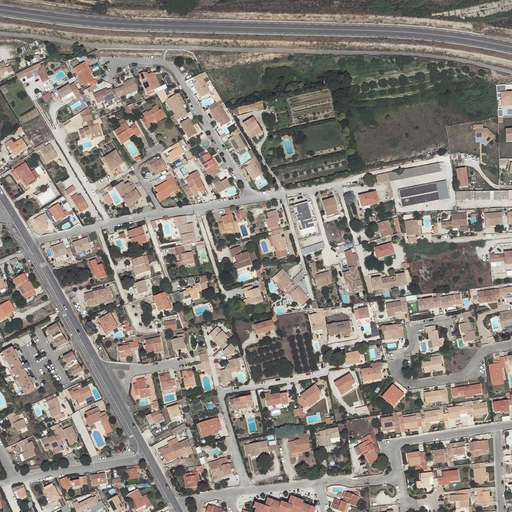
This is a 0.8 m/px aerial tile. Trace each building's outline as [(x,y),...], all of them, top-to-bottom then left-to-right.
[(0,78),(4,76),(3,74),(8,72),(9,74),(13,72),(11,67),(7,68),(4,62),(0,64),(0,78)] [(77,75),(85,70),(82,64),(74,69),(77,75)] [(39,70),(36,65),(17,75),(20,79),(26,76),(28,79),(33,77),(32,73),(37,71),(39,70)] [(39,70),(37,71),(43,83),(49,80),(42,68),(39,70)] [(81,81),(90,75),(86,69),(85,70),(77,75),(81,81)] [(158,88),(151,73),(147,74),(147,72),(144,72),(139,75),(147,92),(158,88)] [(152,72),(151,73),(158,88),(160,87),(155,73),(152,72)] [(205,72),(194,77),(196,82),(192,84),(198,98),(208,94),(202,79),(207,77),(205,72)] [(94,81),(90,75),(81,81),(85,87),(89,84),(91,87),(98,83),(96,80),(94,81)] [(120,87),(116,89),(119,97),(123,95),(123,97),(138,90),(133,78),(124,82),(125,86),(120,88),(120,87)] [(68,85),(58,92),(61,97),(65,95),(66,96),(73,92),(77,99),(82,96),(74,84),(69,87),(68,85)] [(119,97),(116,89),(113,91),(112,89),(108,91),(106,92),(105,90),(94,95),(98,104),(105,101),(106,103),(116,98),(117,102),(121,100),(119,97)] [(511,89),(500,90),(501,105),(511,104),(511,89)] [(42,96),(45,100),(52,96),(50,92),(42,96)] [(177,120),(186,115),(183,110),(185,109),(176,94),(168,99),(174,109),(177,114),(174,115),(177,120)] [(257,111),(258,113),(264,111),(262,103),(249,106),(250,112),(257,111)] [(220,104),(210,110),(216,121),(217,120),(218,122),(221,126),(229,121),(220,104)] [(156,120),(164,115),(161,110),(159,111),(157,106),(153,108),(153,109),(148,112),(147,111),(143,114),(145,117),(141,119),(147,129),(151,127),(149,123),(155,119),(156,120)] [(238,115),(250,112),(249,106),(237,108),(238,115)] [(80,113),(81,116),(90,113),(88,108),(80,113)] [(90,113),(81,116),(83,123),(86,122),(88,127),(78,131),(81,139),(91,136),(90,134),(95,133),(94,132),(101,130),(99,124),(93,125),(90,113)] [(254,133),(261,129),(254,117),(244,124),(252,138),(256,135),(254,133)] [(198,134),(193,125),(189,119),(181,124),(190,139),(198,134)] [(121,142),(129,137),(128,136),(134,132),(137,137),(141,134),(135,124),(131,127),(131,128),(130,129),(126,122),(121,125),(122,127),(114,131),(121,142)] [(23,131),(21,127),(11,133),(13,137),(23,131)] [(235,153),(245,147),(237,134),(241,132),(238,128),(230,133),(232,137),(228,139),(235,153)] [(482,128),(473,129),(473,133),(475,133),(476,141),(484,140),(490,144),(495,137),(486,131),(483,131),(482,128)] [(95,133),(90,134),(91,136),(92,139),(102,135),(101,130),(94,132),(95,133)] [(18,150),(20,152),(27,147),(22,139),(14,144),(12,140),(5,144),(7,148),(9,147),(13,154),(18,150)] [(184,152),(178,142),(171,147),(173,150),(168,153),(172,160),(184,152)] [(45,147),(43,144),(34,149),(37,153),(40,151),(46,161),(57,155),(50,145),(45,147)] [(111,170),(109,171),(113,178),(122,173),(118,166),(123,164),(115,150),(103,157),(106,162),(111,170)] [(218,169),(219,168),(216,163),(215,164),(211,159),(208,153),(199,159),(206,170),(210,167),(213,172),(218,169)] [(262,174),(252,158),(246,162),(248,165),(245,167),(252,180),(262,174)] [(23,159),(11,166),(22,184),(24,183),(27,187),(31,185),(30,184),(36,180),(36,179),(40,177),(39,175),(35,170),(31,172),(29,173),(24,165),(26,164),(23,159)] [(163,171),(167,168),(162,159),(158,161),(155,162),(150,165),(155,174),(163,170),(163,171)] [(440,172),(439,163),(387,173),(389,181),(440,172)] [(35,170),(39,175),(44,172),(40,166),(35,170)] [(176,170),(180,176),(187,172),(184,166),(176,170)] [(465,167),(457,169),(460,188),(468,186),(465,167)] [(212,181),(219,193),(226,189),(225,188),(231,184),(227,178),(221,182),(216,174),(219,172),(218,169),(213,172),(211,173),(216,179),(212,181)] [(183,188),(189,198),(194,195),(193,193),(199,190),(204,186),(199,178),(201,177),(198,171),(189,176),(188,174),(184,176),(186,180),(189,185),(183,188)] [(387,173),(377,175),(379,184),(389,181),(387,173)] [(160,200),(169,194),(168,193),(173,190),(175,193),(179,190),(173,179),(156,188),(159,193),(157,194),(160,200)] [(123,197),(129,207),(135,204),(134,202),(142,197),(137,189),(135,190),(132,185),(130,182),(127,183),(126,184),(123,181),(119,183),(126,195),(123,197)] [(450,198),(446,181),(399,190),(402,207),(450,198)] [(116,185),(123,197),(126,195),(119,183),(116,185)] [(65,190),(68,195),(76,190),(73,186),(65,190)] [(508,199),(508,190),(493,191),(493,200),(508,199)] [(359,205),(361,204),(368,203),(368,205),(378,202),(375,191),(359,195),(360,198),(357,199),(359,205)] [(471,200),(471,191),(456,191),(456,200),(471,200)] [(489,199),(489,191),(474,191),(474,200),(489,199)] [(107,192),(102,196),(109,205),(114,201),(107,192)] [(84,203),(85,202),(81,195),(78,196),(77,194),(71,197),(81,213),(87,209),(84,203)] [(322,201),(326,214),(333,212),(333,214),(338,212),(333,197),(322,201)] [(73,210),(66,199),(61,202),(67,210),(64,212),(58,204),(49,209),(56,221),(60,219),(62,218),(63,219),(70,215),(68,213),(73,210)] [(295,214),(301,235),(315,231),(307,202),(295,205),(298,214),(295,214)] [(246,217),(244,209),(239,210),(239,211),(239,212),(235,213),(236,216),(240,214),(241,219),(246,217)] [(270,228),(271,232),(281,229),(280,224),(277,225),(276,221),(276,219),(278,218),(275,210),(266,212),(268,218),(266,219),(269,228),(270,228)] [(501,212),(484,214),(485,227),(490,227),(489,226),(489,224),(495,224),(503,223),(501,212)] [(232,213),(221,217),(223,222),(219,223),(222,232),(226,231),(226,228),(232,226),(233,229),(233,231),(239,229),(236,221),(234,221),(232,213)] [(466,214),(451,214),(451,221),(441,222),(442,229),(452,228),(452,226),(459,226),(467,226),(466,214)] [(186,215),(174,217),(176,227),(178,226),(181,225),(183,234),(182,234),(183,241),(181,241),(182,245),(184,245),(197,242),(193,223),(188,224),(186,215)] [(417,219),(406,221),(408,236),(409,235),(410,242),(418,241),(417,234),(419,234),(418,229),(417,227),(417,226),(418,225),(417,219)] [(390,235),(392,234),(388,220),(377,223),(380,230),(382,229),(385,237),(390,235)] [(128,231),(132,245),(142,242),(142,243),(147,241),(142,227),(128,231)] [(281,229),(271,232),(272,235),(271,236),(274,245),(276,244),(277,250),(287,248),(284,239),(282,239),(281,237),(280,233),(282,232),(281,229)] [(87,238),(73,243),(76,253),(91,248),(87,238)] [(64,242),(51,247),(55,257),(68,253),(69,257),(73,256),(70,248),(66,250),(64,242)] [(323,242),(302,249),(303,255),(322,249),(323,248),(324,246),(324,245),(323,244),(323,243),(323,242)] [(374,248),(377,256),(384,254),(384,256),(394,253),(391,243),(374,248)] [(182,245),(174,247),(176,255),(179,255),(181,254),(182,260),(180,261),(179,261),(180,268),(187,266),(187,264),(194,263),(192,251),(185,253),(184,245),(182,245)] [(240,245),(230,249),(233,257),(235,256),(237,256),(239,262),(236,262),(235,263),(237,269),(251,265),(247,252),(243,253),(240,245)] [(511,248),(509,249),(509,251),(504,251),(504,254),(488,255),(489,262),(505,260),(505,263),(511,262),(511,248)] [(351,291),(357,289),(356,287),(362,286),(360,280),(359,280),(355,266),(358,266),(356,260),(358,260),(356,253),(352,254),(351,249),(344,251),(347,263),(349,271),(342,273),(346,284),(349,283),(351,291)] [(142,252),(128,256),(130,261),(132,260),(135,266),(137,274),(147,271),(142,256),(143,256),(142,252)] [(97,274),(98,278),(106,276),(102,264),(97,265),(95,259),(90,261),(95,275),(97,274)] [(296,283),(293,280),(292,282),(289,278),(288,277),(289,276),(283,268),(276,274),(280,279),(278,280),(285,288),(287,290),(288,290),(296,283)] [(316,275),(313,276),(317,287),(332,282),(329,271),(316,275)] [(396,276),(397,286),(406,285),(404,273),(397,274),(398,276),(396,276)] [(28,282),(24,274),(14,280),(25,299),(36,293),(34,290),(35,289),(30,281),(28,282)] [(208,281),(205,274),(200,275),(200,282),(199,282),(199,283),(195,284),(195,283),(195,282),(194,279),(193,279),(192,276),(187,277),(188,284),(190,284),(192,284),(193,288),(192,288),(191,287),(186,289),(186,290),(180,293),(179,292),(172,294),(175,303),(182,301),(182,300),(185,299),(185,296),(190,294),(191,297),(198,294),(198,293),(202,292),(201,288),(203,288),(204,289),(208,287),(206,282),(208,281)] [(371,279),(373,290),(382,289),(380,279),(378,279),(378,277),(371,279)] [(144,280),(134,283),(135,287),(138,293),(138,294),(148,291),(144,280)] [(298,286),(296,283),(288,290),(291,293),(289,294),(296,302),(298,300),(301,304),(309,298),(303,291),(301,293),(297,288),(298,286)] [(246,299),(248,305),(262,300),(258,288),(253,289),(252,285),(241,289),(243,293),(246,291),(247,291),(250,298),(248,298),(246,299)] [(113,302),(109,286),(96,290),(97,291),(93,292),(84,294),(87,304),(103,300),(104,302),(104,304),(113,302)] [(511,286),(499,288),(500,296),(505,295),(506,298),(511,296),(511,286)] [(500,296),(499,288),(477,291),(479,301),(484,300),(484,302),(497,300),(496,297),(500,296)] [(155,304),(156,308),(164,305),(165,309),(166,310),(171,308),(165,292),(153,296),(156,304),(155,304)] [(457,304),(455,294),(441,297),(440,296),(437,296),(437,297),(438,306),(439,307),(442,306),(442,307),(453,305),(457,304)] [(406,296),(400,297),(401,301),(386,304),(388,314),(395,312),(403,311),(403,312),(409,311),(406,296)] [(417,299),(419,310),(435,307),(438,306),(437,297),(433,298),(433,296),(417,299)] [(0,316),(2,320),(7,317),(6,315),(12,312),(15,310),(10,300),(0,305),(0,316)] [(359,309),(360,318),(369,317),(367,307),(359,309)] [(325,316),(323,308),(318,308),(317,308),(318,313),(309,315),(313,331),(324,329),(321,317),(325,316)] [(464,342),(475,339),(474,330),(471,330),(469,322),(467,316),(471,316),(470,311),(463,312),(464,316),(465,322),(460,323),(461,333),(464,332),(465,336),(463,336),(464,342)] [(511,318),(511,311),(500,313),(499,313),(501,329),(504,328),(511,326),(511,318)] [(53,321),(59,318),(56,313),(51,316),(53,321)] [(103,324),(108,333),(118,327),(110,313),(99,319),(100,321),(98,322),(101,325),(103,324)] [(164,322),(165,331),(176,329),(176,320),(164,322)] [(255,325),(258,334),(274,330),(271,320),(255,325)] [(341,332),(342,333),(349,332),(351,332),(350,326),(348,326),(347,321),(332,323),(327,324),(329,335),(328,335),(339,334),(339,332),(341,332)] [(66,342),(55,323),(47,328),(57,347),(66,342)] [(392,334),(393,337),(393,339),(399,338),(399,337),(404,336),(402,326),(397,327),(397,324),(383,327),(384,336),(388,335),(392,334)] [(435,330),(434,325),(425,327),(426,332),(427,332),(429,340),(431,340),(433,348),(442,346),(441,338),(438,338),(437,330),(435,330)] [(217,326),(211,332),(215,336),(213,339),(212,340),(217,345),(218,344),(223,349),(222,350),(227,356),(235,348),(225,337),(226,336),(217,326)] [(177,344),(178,349),(185,348),(184,344),(184,341),(185,341),(184,333),(177,335),(178,338),(174,339),(175,345),(177,344)] [(144,345),(146,351),(155,349),(155,351),(156,352),(163,350),(160,337),(145,340),(146,345),(144,345)] [(118,347),(120,355),(132,353),(131,349),(139,347),(138,341),(125,343),(124,344),(125,346),(123,346),(118,347)] [(21,386),(25,393),(34,388),(31,383),(30,380),(24,369),(23,366),(17,356),(15,353),(12,347),(3,352),(7,359),(10,366),(14,372),(18,379),(21,386)] [(346,358),(347,364),(361,361),(359,350),(345,353),(345,350),(340,351),(342,359),(346,358)] [(74,375),(82,370),(72,352),(63,357),(74,375)] [(200,354),(201,362),(209,360),(207,352),(201,353),(200,354)] [(424,366),(424,372),(431,371),(431,369),(434,369),(434,370),(442,368),(440,355),(430,357),(431,360),(421,362),(422,367),(424,366)] [(506,367),(504,357),(500,357),(501,362),(491,363),(493,381),(503,379),(502,368),(506,367)] [(203,369),(211,367),(209,360),(201,362),(203,369)] [(240,365),(239,360),(228,362),(228,363),(225,369),(221,370),(221,368),(217,369),(218,376),(222,376),(223,383),(234,381),(232,372),(236,366),(240,365)] [(360,369),(362,380),(371,378),(371,380),(381,378),(380,370),(383,369),(381,362),(371,364),(372,368),(369,369),(369,367),(360,369)] [(182,371),(185,385),(194,382),(192,371),(187,372),(187,370),(182,371)] [(160,377),(162,388),(172,386),(175,385),(174,380),(171,380),(169,373),(162,375),(162,376),(160,377)] [(334,382),(340,392),(350,387),(349,385),(351,384),(351,385),(355,383),(350,374),(334,382)] [(139,394),(140,395),(150,393),(149,388),(149,387),(148,387),(146,388),(145,386),(146,385),(144,378),(136,380),(137,383),(133,384),(135,395),(139,394)] [(304,407),(307,404),(316,398),(315,396),(317,395),(317,396),(321,393),(315,384),(300,395),(301,396),(298,399),(304,407)] [(350,387),(340,392),(341,395),(353,387),(351,385),(351,384),(349,385),(350,387)] [(393,384),(384,394),(391,401),(390,402),(394,406),(404,394),(393,384)] [(458,396),(457,394),(457,392),(465,392),(465,393),(465,398),(473,397),(473,395),(482,394),(480,384),(469,386),(470,387),(464,388),(465,386),(451,388),(452,397),(458,396)] [(85,398),(92,394),(88,385),(73,391),(72,389),(69,391),(73,399),(76,397),(78,401),(85,398)] [(420,393),(421,403),(445,399),(444,389),(420,393)] [(280,394),(280,393),(270,395),(269,392),(265,393),(267,406),(282,402),(282,404),(289,402),(286,393),(280,394)] [(391,401),(384,394),(382,396),(393,407),(394,406),(390,402),(391,401)] [(232,410),(237,409),(236,406),(247,404),(248,405),(248,406),(249,406),(250,406),(251,406),(252,405),(253,404),(251,395),(235,398),(229,399),(230,403),(232,410)] [(316,398),(307,404),(309,406),(319,398),(317,396),(317,395),(315,396),(316,398)] [(55,398),(47,401),(50,409),(49,410),(52,418),(55,417),(56,420),(65,416),(63,412),(61,413),(59,409),(57,406),(59,405),(60,405),(56,397),(55,398)] [(465,405),(466,412),(473,411),(473,415),(482,413),(487,413),(485,402),(478,403),(477,400),(471,402),(471,400),(465,401),(465,405)] [(493,402),(495,412),(509,410),(507,400),(493,402)] [(171,418),(181,415),(178,405),(168,408),(171,418)] [(459,414),(466,412),(465,405),(448,408),(449,419),(460,417),(459,414)] [(85,411),(87,415),(88,418),(86,419),(88,425),(100,419),(106,432),(112,430),(105,416),(107,416),(104,410),(100,412),(99,410),(97,410),(96,406),(85,411)] [(295,417),(304,416),(303,408),(294,409),(295,417)] [(420,418),(422,426),(426,425),(425,423),(439,420),(438,417),(443,416),(442,409),(424,412),(425,418),(420,418)] [(160,410),(146,416),(150,424),(163,419),(160,410)] [(17,415),(15,412),(6,416),(8,420),(9,419),(12,424),(14,423),(15,426),(18,431),(27,427),(23,419),(21,420),(19,414),(17,415)] [(394,426),(399,425),(397,416),(397,412),(392,412),(392,417),(380,418),(381,428),(394,426)] [(417,427),(422,426),(420,418),(419,412),(415,413),(415,416),(402,418),(404,429),(408,428),(412,428),(417,427)] [(208,421),(198,424),(202,436),(214,432),(214,431),(217,429),(218,431),(222,429),(219,421),(217,421),(216,418),(217,417),(216,415),(207,418),(208,421)] [(173,434),(187,427),(184,423),(171,430),(173,434)] [(202,436),(198,424),(197,425),(201,438),(219,432),(218,431),(217,429),(214,431),(214,432),(202,436)] [(61,427),(59,428),(55,429),(58,435),(61,439),(64,438),(66,437),(67,439),(70,445),(79,441),(71,426),(63,430),(61,427)] [(330,433),(330,429),(319,431),(320,435),(317,436),(319,446),(331,443),(330,438),(339,436),(338,427),(333,428),(333,432),(330,433)] [(289,442),(291,451),(297,450),(297,452),(309,449),(308,442),(305,443),(305,441),(308,440),(307,433),(298,434),(299,440),(289,442)] [(52,446),(52,448),(59,445),(63,444),(61,439),(58,435),(55,436),(54,435),(48,437),(47,435),(40,438),(45,448),(49,447),(52,446)] [(365,454),(364,454),(369,462),(378,457),(374,449),(371,443),(374,442),(370,435),(361,439),(362,443),(358,445),(362,452),(363,452),(364,451),(365,454)] [(172,446),(178,443),(176,438),(167,441),(169,447),(163,449),(163,448),(158,450),(159,452),(161,451),(164,459),(165,458),(166,461),(176,457),(172,446)] [(19,447),(21,446),(25,452),(23,453),(26,459),(37,454),(33,449),(35,448),(35,447),(32,441),(28,443),(26,439),(17,443),(19,447)] [(176,457),(177,458),(182,455),(180,452),(186,450),(187,453),(188,454),(193,452),(187,440),(178,443),(172,446),(176,457)] [(252,456),(258,455),(258,453),(268,451),(277,450),(276,444),(267,445),(266,440),(244,444),(246,454),(251,453),(252,456)] [(468,442),(470,451),(478,450),(478,454),(485,453),(484,449),(485,449),(484,440),(468,442)] [(449,460),(449,466),(452,466),(451,458),(454,458),(453,455),(457,454),(464,453),(465,453),(464,447),(465,447),(464,442),(446,445),(447,448),(449,460)] [(89,449),(92,456),(98,454),(95,447),(89,449)] [(434,463),(449,460),(447,448),(432,450),(434,463)] [(421,461),(422,469),(427,469),(427,466),(425,451),(420,452),(419,451),(407,453),(408,463),(409,463),(419,461),(421,461)] [(219,459),(209,463),(211,468),(210,469),(212,475),(216,473),(217,474),(219,474),(220,477),(230,474),(228,470),(230,469),(225,457),(219,459)] [(485,472),(484,462),(473,464),(476,482),(486,481),(485,472)] [(136,465),(126,467),(128,480),(138,478),(136,465)] [(437,478),(438,485),(443,484),(442,482),(450,481),(459,480),(458,470),(442,472),(442,477),(437,478)] [(187,476),(189,487),(192,487),(196,486),(196,482),(195,480),(198,479),(197,471),(191,472),(191,476),(187,476)] [(420,473),(421,487),(426,487),(426,484),(430,484),(430,477),(433,477),(433,472),(420,473)] [(99,474),(91,476),(93,485),(100,484),(99,474)] [(105,474),(99,474),(100,484),(107,483),(105,474)] [(88,483),(87,476),(79,477),(79,479),(70,481),(69,478),(68,479),(67,477),(60,480),(63,488),(72,485),(72,486),(80,485),(80,484),(88,483)] [(58,499),(60,498),(53,483),(45,487),(47,490),(46,491),(52,502),(58,499)] [(13,487),(14,493),(16,491),(20,498),(27,495),(23,485),(13,487)] [(489,496),(488,487),(474,488),(474,491),(478,491),(478,503),(482,503),(485,503),(489,503),(489,496)] [(466,494),(470,494),(470,488),(461,489),(461,494),(459,494),(450,495),(450,501),(458,500),(459,507),(468,506),(466,494)] [(131,502),(134,508),(141,505),(142,507),(146,505),(148,509),(152,506),(146,494),(142,496),(138,489),(128,494),(132,502),(131,502)] [(350,504),(355,506),(358,496),(359,494),(354,492),(353,494),(344,491),(342,496),(344,496),(342,501),(348,503),(350,504)] [(96,495),(96,497),(81,504),(84,511),(90,508),(92,511),(100,511),(106,509),(98,494),(96,495)] [(116,511),(124,508),(117,495),(107,501),(113,511),(116,511)] [(60,498),(58,499),(63,507),(67,505),(63,496),(60,498)] [(290,511),(298,511),(303,503),(303,501),(294,497),(290,496),(287,503),(281,501),(280,502),(276,511),(290,511)] [(255,502),(253,507),(256,508),(254,511),(276,511),(280,502),(267,498),(266,500),(264,505),(255,502)] [(344,511),(348,503),(342,501),(335,499),(333,503),(335,504),(333,508),(343,511),(344,511)] [(315,508),(303,503),(298,511),(313,511),(315,510),(315,508)]
